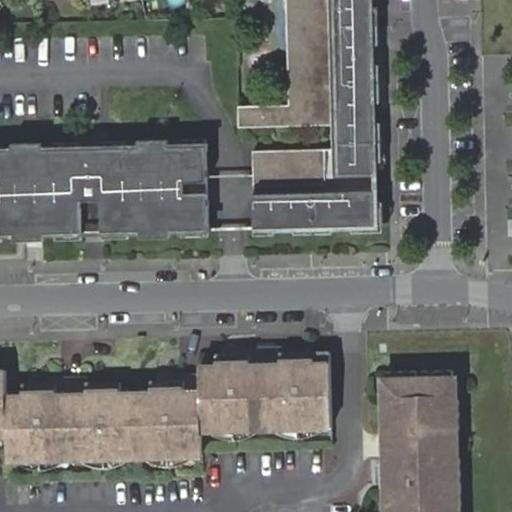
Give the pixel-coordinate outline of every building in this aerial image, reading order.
[(0,151),(0,234),(376,225),(371,0),(301,0),(302,6),(289,6),(289,23),(302,23),(303,57),(290,58),(291,74),(303,74),(304,112),(239,113),(239,129),(340,127),(341,149),(254,151),(254,176),(208,177),(207,146),(0,151)] [(314,358),(276,359),(276,370),(247,371),(246,360),(212,361),(212,369),(208,369),(197,369),(198,384),(198,397),(199,437),(203,437),(220,436),(220,429),(241,429),(242,436),(254,435),(283,435),(283,428),(306,427),(306,434),(327,434),(328,366),(314,366),(314,358)] [(276,359),(246,360),(247,371),(276,370),(276,359)] [(451,375),(384,375),(384,405),(379,406),(380,436),(385,436),(385,464),(380,464),(380,511),(458,511),(458,463),(453,462),(452,435),(457,434),(457,404),(452,405),(451,375)] [(198,384),(181,385),(181,397),(198,397),(198,384)] [(112,464),(155,463),(155,455),(178,454),(178,462),(200,462),(199,437),(198,397),(181,397),(181,385),(149,386),(148,396),(118,397),(118,386),(84,386),(84,399),(54,399),(53,387),(20,387),(19,397),(5,398),(5,441),(6,466),(26,465),(26,458),(49,457),(49,465),(91,464),(91,457),(112,456),(112,464)] [(84,399),(84,386),(53,387),(54,399),(84,399)] [(155,455),(155,463),(178,462),(178,454),(155,455)] [(112,456),(91,457),(91,464),(112,464),(112,456)] [(26,458),(26,465),(49,465),(49,457),(26,458)]
